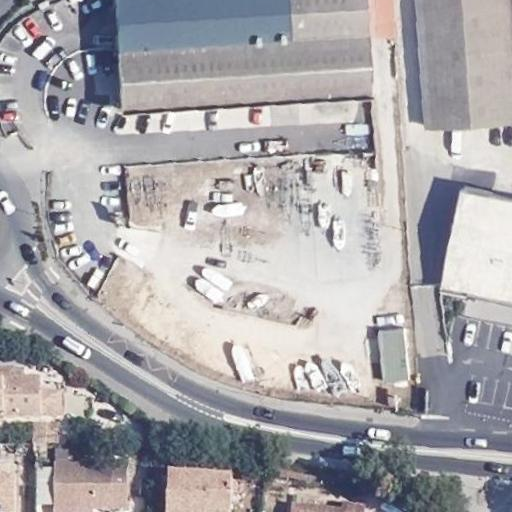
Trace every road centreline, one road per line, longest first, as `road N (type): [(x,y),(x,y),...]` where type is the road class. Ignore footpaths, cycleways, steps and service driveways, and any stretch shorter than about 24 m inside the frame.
road 1 (secondary): [(511,458),(322,437),(178,394)]
road 2 (secondary): [(178,394),(60,304),(23,241)]
road 3 (secondary): [(0,298),(178,394)]
